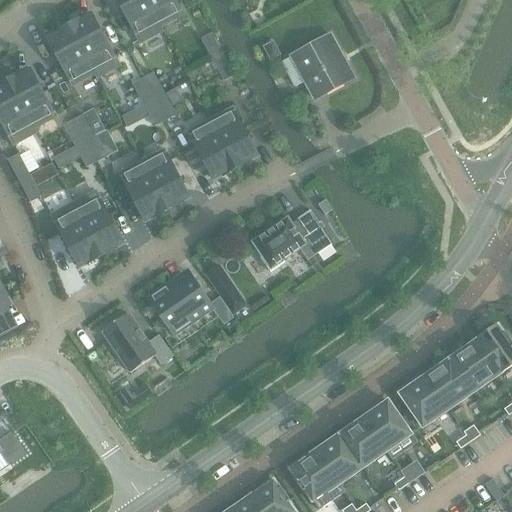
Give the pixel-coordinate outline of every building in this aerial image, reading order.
[(163,32),(146,0),(117,0),(141,44),(163,32)] [(174,0),(146,0),(163,32),(164,31),(161,27),(183,16),(174,0)] [(92,14),(69,26),(97,79),(120,67),(92,14)] [(97,79),(69,26),(47,38),(73,86),(95,75),(97,79)] [(212,34),(201,40),(213,61),(223,55),(212,34)] [(295,88),(301,85),(306,82),(316,100),(355,79),(346,61),(345,62),(331,36),(293,57),(292,56),(292,57),(282,63),(295,88)] [(281,56),(274,42),(263,48),(271,62),(281,56)] [(223,55),(213,61),(224,82),(235,76),(223,55)] [(30,69),(8,81),(36,134),(37,133),(34,129),(56,118),(30,69)] [(154,74),(143,79),(155,100),(165,95),(154,74)] [(143,79),(133,85),(144,106),(155,100),(143,79)] [(36,134),(8,81),(0,85),(0,119),(14,146),(36,134)] [(176,89),(166,94),(173,107),(183,101),(176,89)] [(165,95),(155,100),(166,122),(176,116),(165,95)] [(155,100),(144,106),(155,127),(166,122),(155,100)] [(233,109),(211,121),(237,169),(259,157),(233,109)] [(85,115),(75,121),(86,142),(96,136),(85,115)] [(75,121),(64,126),(75,147),(86,142),(75,121)] [(211,121),(189,133),(214,181),(237,169),(211,121)] [(96,136),(86,142),(97,163),(108,157),(96,136)] [(86,142),(75,147),(87,169),(97,163),(86,142)] [(165,151),(142,162),(168,211),(190,199),(165,151)] [(19,155),(8,161),(19,182),(30,176),(19,155)] [(142,162),(120,174),(146,223),(168,211),(142,162)] [(30,176),(19,182),(31,203),(41,197),(30,176)] [(96,192),(74,204),(102,257),(124,245),(96,192)] [(332,211),(325,201),(318,206),(325,216),(332,211)] [(102,257),(74,204),(52,216),(80,269),(102,257)] [(319,227),(319,226),(318,225),(319,224),(311,211),(297,220),(298,221),(292,226),(288,220),(253,243),(263,257),(260,259),(270,273),(285,263),(283,261),(300,249),(308,261),(332,245),(319,227)] [(220,266),(206,276),(224,302),(238,293),(220,266)] [(169,287),(150,300),(174,335),(212,309),(224,326),(234,319),(220,298),(210,305),(201,293),(193,280),(173,294),(169,287)] [(0,312),(12,306),(1,284),(0,283),(0,312)] [(129,315),(102,333),(131,374),(156,357),(162,365),(173,357),(159,337),(149,344),(129,315)] [(473,343),(496,377),(510,368),(511,366),(511,342),(506,334),(504,335),(498,326),(487,334),(479,340),(474,344),(473,343)] [(449,359),(448,359),(472,394),(473,394),(496,377),(473,343),(472,344),(473,345),(450,360),(449,359)] [(425,376),(448,411),(472,395),(472,394),(448,359),(447,360),(449,361),(426,377),(425,376)] [(425,378),(400,395),(424,428),(448,411),(425,376),(424,377),(425,378)] [(120,395),(116,398),(120,405),(127,415),(154,396),(147,387),(131,397),(124,402),(120,395)] [(363,418),(387,453),(411,435),(388,402),(364,419),(363,418)] [(338,434),(363,469),(387,453),(363,418),(362,419),(363,420),(340,435),(339,434),(338,434)] [(474,426),(464,433),(466,436),(471,443),(481,436),(474,426)] [(0,473),(10,466),(10,465),(24,455),(26,454),(12,434),(11,435),(0,442),(0,473)] [(363,469),(338,434),(338,435),(339,436),(316,452),(316,451),(315,451),(339,486),(344,494),(345,493),(340,485),(362,470),(363,469)] [(466,436),(456,443),(461,450),(471,443),(466,436)] [(339,486),(315,451),(314,452),(315,453),(291,470),(297,478),(294,480),(303,492),(305,491),(314,503),(319,511),(344,494),(339,486)] [(414,472),(405,478),(409,485),(419,478),(414,472)] [(405,478),(395,485),(399,492),(409,485),(405,478)] [(493,480),(485,486),(491,494),(498,489),(493,480)] [(265,511),(294,511),(288,503),(291,501),(282,488),(280,490),(274,482),(262,490),(258,493),(257,491),(256,492),(257,493),(254,495),(265,511)] [(498,489),(491,494),(497,502),(504,497),(498,489)] [(238,511),(265,511),(254,495),(251,497),(251,496),(250,497),(250,498),(247,500),(235,508),(238,511)]
